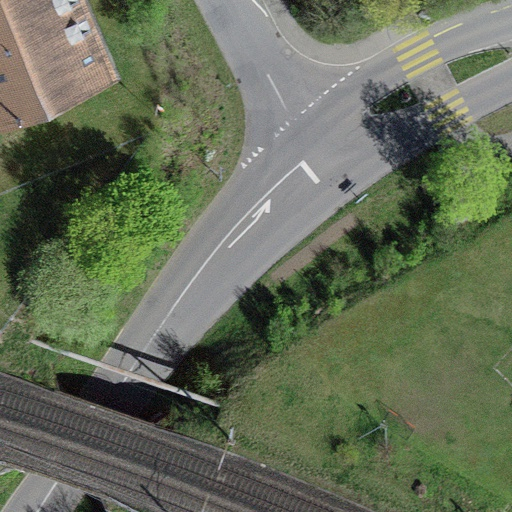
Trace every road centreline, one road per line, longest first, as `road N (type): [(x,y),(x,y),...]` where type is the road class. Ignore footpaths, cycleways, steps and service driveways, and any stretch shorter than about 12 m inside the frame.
road 1 (residential): [(39,511),(213,263),(313,167)]
road 2 (residential): [(511,50),(390,104),(313,167)]
road 3 (residential): [(313,167),(227,0)]
